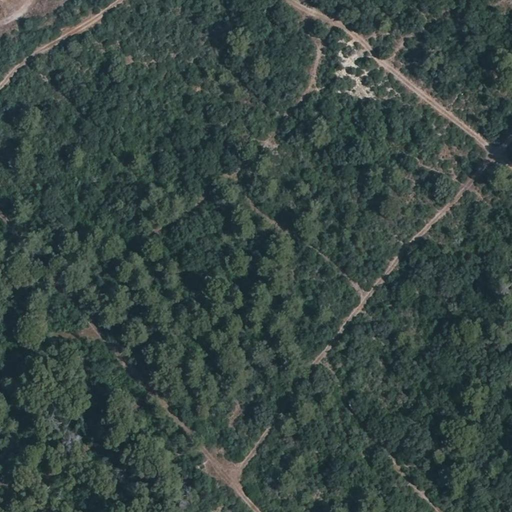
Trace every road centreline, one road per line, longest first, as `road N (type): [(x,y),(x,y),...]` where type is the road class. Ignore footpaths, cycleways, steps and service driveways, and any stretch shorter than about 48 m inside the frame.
road 1 (track): [(297,0),(511,172)]
road 2 (track): [(0,88),(25,53),(120,0)]
